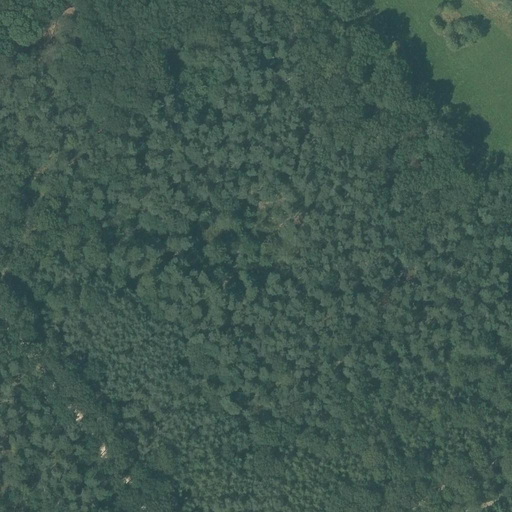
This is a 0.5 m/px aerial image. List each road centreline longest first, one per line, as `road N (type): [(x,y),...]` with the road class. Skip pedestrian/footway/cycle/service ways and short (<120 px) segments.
road 1 (track): [(0,316),(149,511)]
road 2 (track): [(126,511),(0,343)]
road 3 (track): [(511,455),(403,511)]
